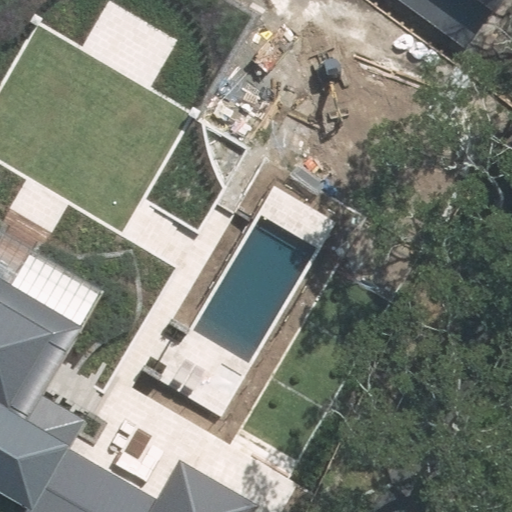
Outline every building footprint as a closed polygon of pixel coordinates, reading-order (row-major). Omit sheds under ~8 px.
[(41,0),(114,51),(150,0),(41,0)] [(506,0),(478,0),(495,14),(506,0)] [(218,423),(309,247),(242,213),(151,389),(218,423)] [(80,446),(20,412),(76,312),(0,269),(0,473),(49,501),(66,471),(80,446)] [(139,511),(66,471),(49,501),(42,511),(139,511)]
